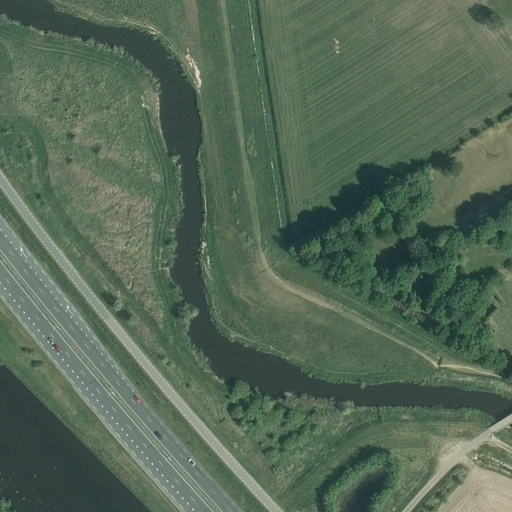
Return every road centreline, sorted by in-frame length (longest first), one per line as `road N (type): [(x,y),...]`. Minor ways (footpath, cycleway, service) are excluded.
road 1 (unclassified): [(282,511),(123,335),(0,180)]
road 2 (trunk): [(234,511),(0,239)]
road 3 (trunk): [(0,273),(204,511)]
road 4 (unclassified): [(407,511),(469,446),(511,419)]
